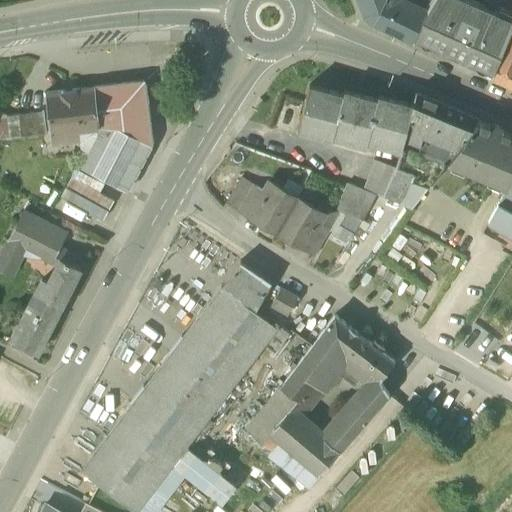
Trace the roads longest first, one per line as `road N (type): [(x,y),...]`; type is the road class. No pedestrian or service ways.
road 1 (secondary): [(0,505),(255,48)]
road 2 (track): [(511,392),(304,279),(170,189)]
road 3 (secondary): [(234,13),(163,11),(0,33)]
road 4 (secondary): [(511,108),(303,25)]
